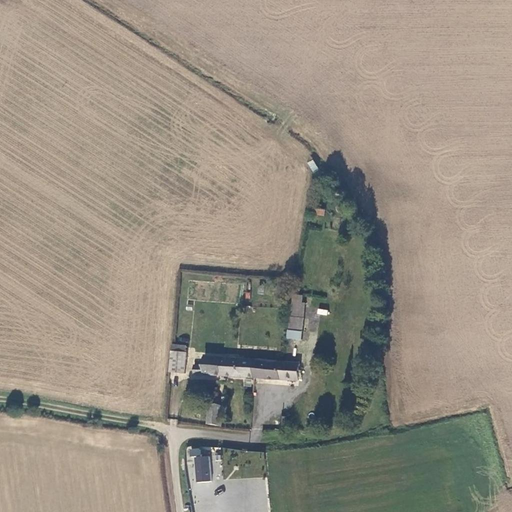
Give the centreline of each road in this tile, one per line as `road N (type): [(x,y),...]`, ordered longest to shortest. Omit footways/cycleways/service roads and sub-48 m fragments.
road 1 (track): [(0,399),(156,425),(178,436)]
road 2 (unclassified): [(254,438),(178,436),(180,511)]
